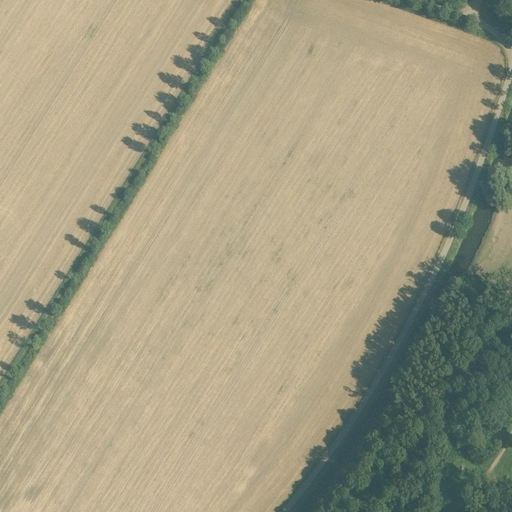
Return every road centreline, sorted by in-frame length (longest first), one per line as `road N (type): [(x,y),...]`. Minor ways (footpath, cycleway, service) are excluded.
road 1 (track): [(282,511),(337,440),(436,270),(511,68)]
road 2 (track): [(254,0),(0,406)]
